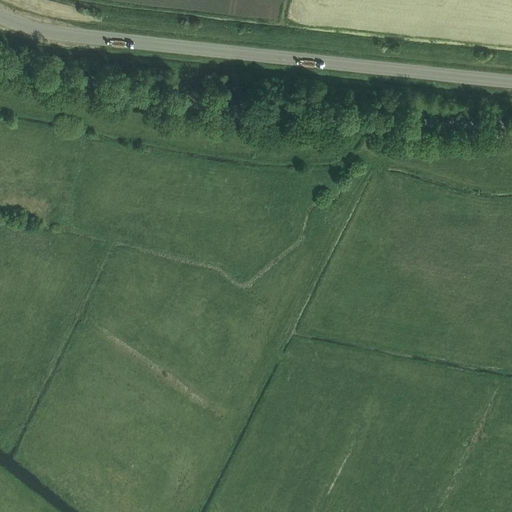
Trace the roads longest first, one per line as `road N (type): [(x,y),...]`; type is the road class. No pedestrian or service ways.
road 1 (unclassified): [(511,123),(225,110),(0,61)]
road 2 (tertiary): [(511,83),(50,35),(0,18)]
